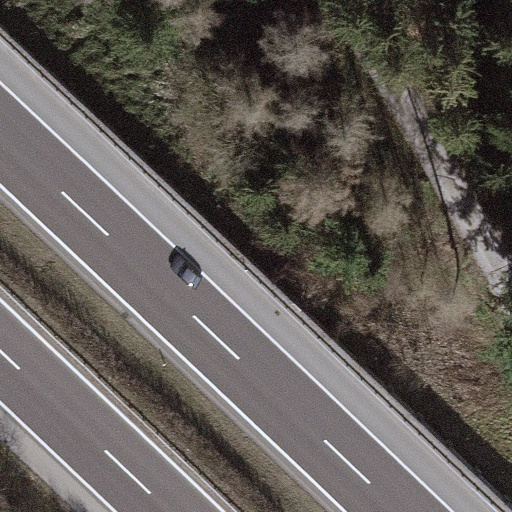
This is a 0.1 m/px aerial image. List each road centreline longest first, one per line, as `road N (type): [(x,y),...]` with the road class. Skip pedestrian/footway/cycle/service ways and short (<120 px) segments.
road 1 (motorway): [(400,511),(0,131)]
road 2 (track): [(511,281),(335,0)]
road 3 (motorway): [(0,352),(166,511)]
